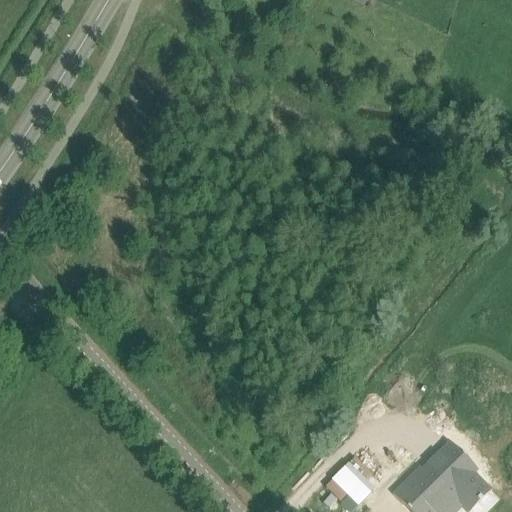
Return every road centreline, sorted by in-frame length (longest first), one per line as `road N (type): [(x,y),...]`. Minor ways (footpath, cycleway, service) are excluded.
road 1 (unclassified): [(233,511),(0,258)]
road 2 (tertiary): [(105,0),(0,171)]
